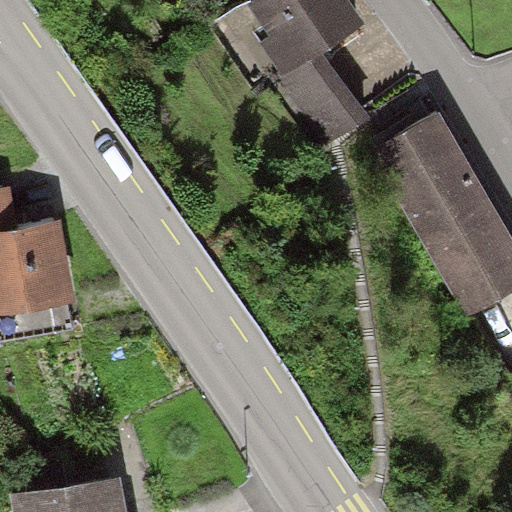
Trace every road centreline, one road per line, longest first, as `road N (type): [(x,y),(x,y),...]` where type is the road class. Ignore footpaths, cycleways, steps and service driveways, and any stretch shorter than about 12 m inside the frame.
road 1 (tertiary): [(0,39),(333,511)]
road 2 (residential): [(387,0),(511,177)]
